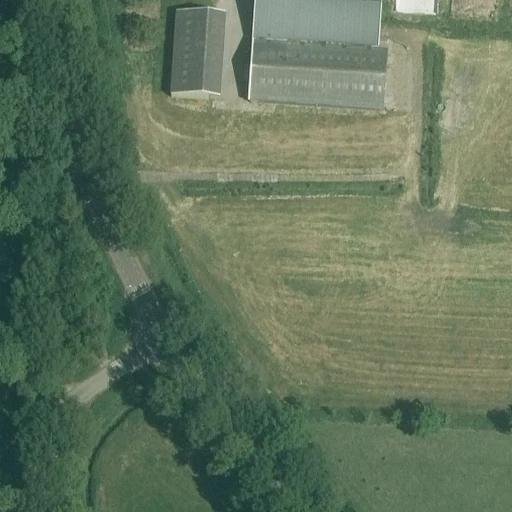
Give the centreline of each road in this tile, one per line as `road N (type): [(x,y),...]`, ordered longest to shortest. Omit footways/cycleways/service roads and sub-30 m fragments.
road 1 (tertiary): [(164,335),(100,210),(51,68),(49,0)]
road 2 (unclassified): [(55,511),(55,435),(65,411),(164,335)]
road 3 (tertiary): [(297,511),(164,335)]
